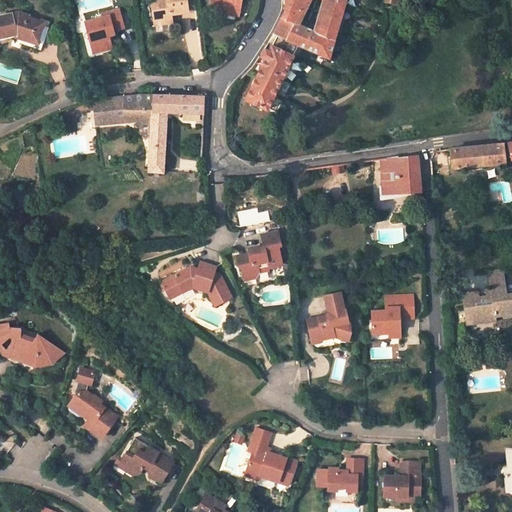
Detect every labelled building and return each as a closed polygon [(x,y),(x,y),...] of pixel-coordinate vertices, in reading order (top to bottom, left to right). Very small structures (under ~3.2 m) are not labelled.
[(170,14),(188,11),(186,0),(150,0),(154,21),(171,18),(170,14)] [(240,9),(241,0),(211,0),(210,5),(228,7),(240,9)] [(278,26),(274,34),(277,35),(269,51),(264,49),(258,59),(264,62),(257,77),(246,99),(267,109),(298,44),(329,57),(348,0),(285,0),(285,10),(278,26)] [(109,31),(114,29),(124,26),(118,8),(101,13),(102,16),(85,21),(88,31),(91,30),(96,46),(105,50),(114,47),(110,35),(109,31)] [(21,37),(37,42),(41,31),(46,32),(50,21),(46,19),(44,22),(28,16),(28,15),(19,12),(19,10),(0,14),(0,34),(14,32),(15,37),(13,40),(19,42),(21,37)] [(105,50),(96,46),(91,30),(88,31),(95,53),(105,50)] [(41,31),(37,42),(21,37),(19,42),(40,49),(46,32),(41,31)] [(146,120),(146,112),(152,111),(150,171),(164,172),(167,113),(203,114),(204,96),(140,93),(94,99),(96,123),(146,120)] [(506,163),(503,145),(473,147),(454,149),(450,150),(452,167),(506,163)] [(381,159),(383,193),(420,191),(417,156),(398,159),(397,157),(381,159)] [(368,161),(348,164),(349,172),(368,170),(368,161)] [(484,202),(500,200),(499,192),(483,194),(484,202)] [(277,231),(260,234),(263,246),(252,248),(252,252),(248,253),(245,253),(235,256),(238,265),(240,268),(243,280),(255,278),(258,272),(267,271),(268,268),(282,265),(278,246),(280,246),(277,231)] [(217,265),(202,260),(200,267),(192,265),(163,280),(172,297),(194,286),(209,291),(216,305),(233,297),(222,274),(216,271),(217,265)] [(489,272),(491,286),(505,285),(503,270),(489,272)] [(462,292),(465,319),(476,317),(477,321),(496,319),(496,315),(503,314),(504,317),(511,315),(511,293),(506,294),(505,285),(491,286),(490,289),(486,289),(487,295),(479,296),(478,290),(462,292)] [(345,330),(348,331),(351,323),(349,322),(346,309),(345,309),(341,292),(324,295),(328,313),(327,313),(327,317),(323,318),(323,317),(306,320),(311,340),(319,338),(320,340),(335,337),(342,339),(345,330)] [(413,313),(413,295),(385,297),(386,311),(372,311),(372,334),(388,333),(388,332),(399,331),(399,319),(399,314),(413,313)] [(19,326),(14,317),(3,322),(9,321),(10,326),(19,326)] [(3,322),(0,322),(0,341),(2,343),(10,336),(13,339),(5,351),(17,359),(37,363),(52,360),(55,356),(57,357),(63,349),(38,332),(34,337),(21,333),(21,327),(19,326),(10,326),(9,321),(3,322)] [(348,331),(345,330),(342,339),(349,341),(352,332),(348,331)] [(0,350),(3,354),(35,366),(53,362),(57,357),(55,356),(52,360),(37,363),(17,359),(5,351),(13,339),(10,336),(2,343),(0,341),(0,350)] [(91,384),(94,373),(88,371),(80,369),(77,380),(89,384),(91,384)] [(86,391),(89,384),(77,380),(74,392),(76,393),(70,402),(86,413),(84,416),(88,419),(84,425),(102,438),(117,416),(99,404),(101,401),(93,395),(93,396),(86,391)] [(271,432),(256,427),(248,450),(252,452),(245,474),(258,479),(260,474),(288,484),(296,461),(272,452),(271,454),(267,453),(269,447),(266,446),(271,432)] [(144,453),(131,445),(121,460),(128,465),(125,470),(132,474),(139,472),(144,464),(148,467),(147,469),(149,475),(161,483),(173,463),(158,453),(156,456),(147,450),(144,453)] [(361,486),(363,458),(348,457),(348,469),(339,469),(339,467),(329,467),(329,469),(323,469),(318,473),(318,481),(322,485),(328,486),(328,489),(337,490),(337,487),(346,487),(346,490),(356,490),(356,486),(361,486)] [(421,472),(420,472),(420,461),(401,460),(400,475),(384,474),(383,495),(396,495),(407,495),(408,493),(415,493),(420,494),(421,472)] [(226,506),(206,493),(193,511),(225,511),(223,511),(226,506)]
